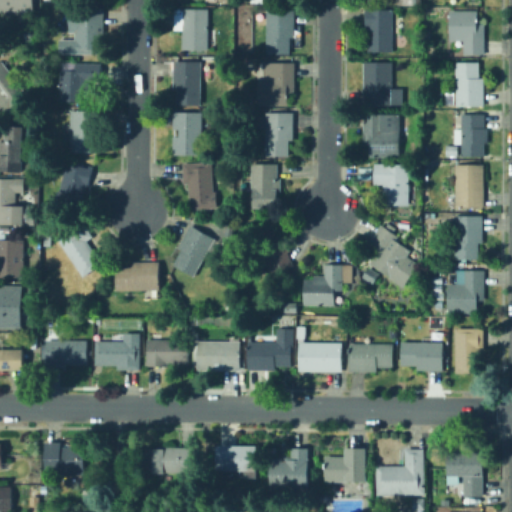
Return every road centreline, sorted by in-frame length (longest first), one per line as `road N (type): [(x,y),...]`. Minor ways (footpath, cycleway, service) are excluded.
road 1 (residential): [(511,408),(0,407)]
road 2 (residential): [(331,0),(328,214)]
road 3 (residential): [(139,0),(139,213)]
